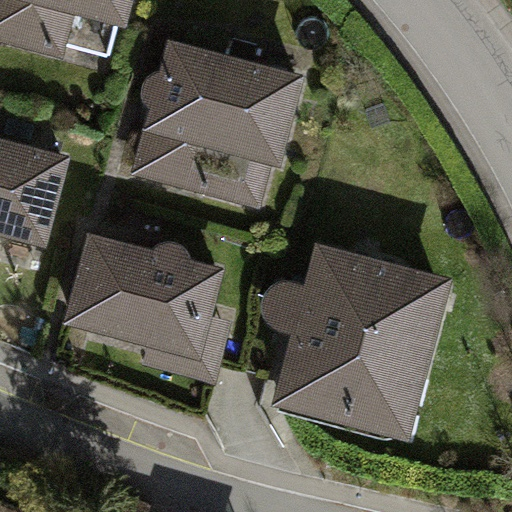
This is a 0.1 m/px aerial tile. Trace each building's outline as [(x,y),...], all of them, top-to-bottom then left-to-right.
[(135,0),(0,0),(0,41),(62,57),(74,9),(129,23),(135,0)] [(309,72),(172,37),(138,171),(265,203),(276,159),(286,161),(309,72)] [(73,151),(0,131),(0,229),(49,242),(73,151)] [(228,262),(93,225),(68,317),(93,324),(87,347),(216,382),(235,312),(216,307),(228,262)] [(453,273),(322,236),(311,277),(289,277),(273,284),(269,298),(269,312),(278,325),(294,330),(277,397),(414,435),(453,273)]
